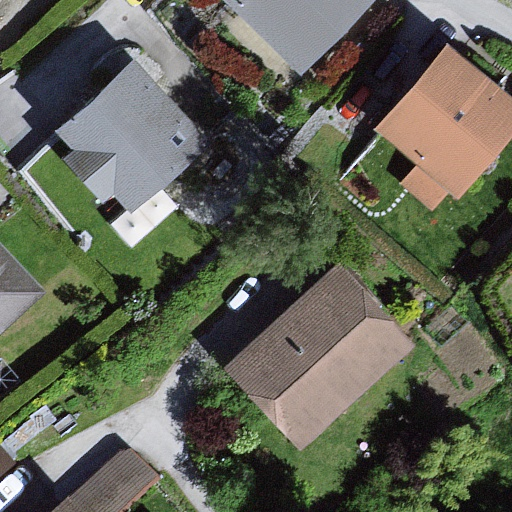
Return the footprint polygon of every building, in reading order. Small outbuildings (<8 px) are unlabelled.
[(375,0),(218,0),(303,83),(387,11),(375,0)] [(511,110),(425,48),(348,134),(422,218),(511,111),(511,110)] [(110,63),(31,135),(49,155),(36,167),(85,210),(93,200),(108,214),(139,183),(153,192),(209,148),(110,63)] [(0,266),(0,328),(33,299),(0,266)] [(322,272),(206,376),(290,459),(402,346),(322,272)] [(127,430),(77,475),(110,511),(112,511),(161,468),(127,430)] [(59,511),(45,497),(29,511),(59,511)]
